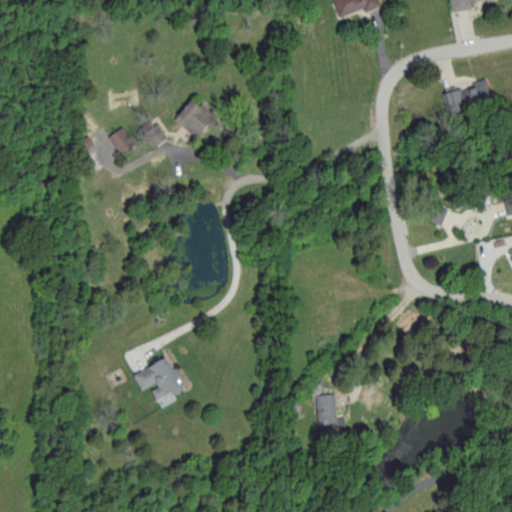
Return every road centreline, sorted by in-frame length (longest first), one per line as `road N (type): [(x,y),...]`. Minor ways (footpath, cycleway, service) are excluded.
road 1 (residential): [(511,302),(422,289),(406,270),(379,108),(395,77),(415,63),(511,45)]
road 2 (residential): [(159,129),(173,152),(230,179),(260,180),(316,167),(382,130)]
road 3 (residential): [(397,236),(511,184)]
